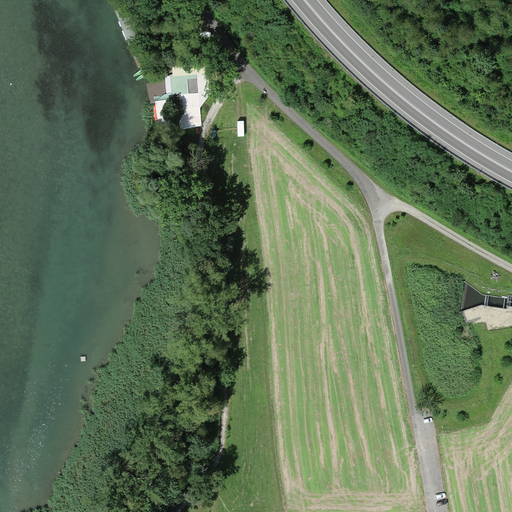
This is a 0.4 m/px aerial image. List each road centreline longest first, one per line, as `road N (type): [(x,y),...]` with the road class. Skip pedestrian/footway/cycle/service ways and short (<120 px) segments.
road 1 (track): [(241,62),(199,147),(227,296),(224,430),(215,463),(177,511)]
road 2 (motorway): [(298,0),(393,96),(511,177)]
road 3 (motorway): [(511,165),(399,88),(311,0)]
road 4 (track): [(511,267),(394,202),(373,202)]
